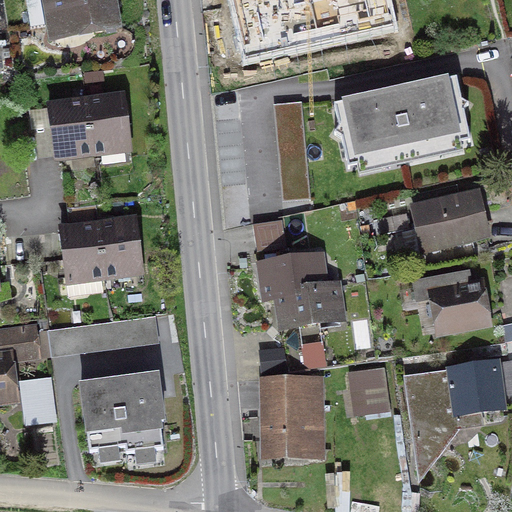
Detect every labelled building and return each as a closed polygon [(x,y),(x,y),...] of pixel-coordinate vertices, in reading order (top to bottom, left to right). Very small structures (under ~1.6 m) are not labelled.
[(89,28),(90,33),(115,29),(109,0),(44,0),(50,28),(65,25),(66,32),(89,28)] [(471,160),(454,79),(396,91),(339,103),(356,184),(471,160)] [(128,148),(122,100),(47,110),(54,158),(80,155),(110,151),(128,148)] [(311,204),(302,108),(273,111),(282,207),(311,204)] [(98,205),(94,176),(65,179),(69,209),(98,205)] [(485,238),(476,197),(412,211),(417,232),(401,236),(406,261),(422,257),(421,252),(485,238)] [(134,223),(109,227),(88,229),(59,233),(67,296),(71,299),(100,292),(98,277),(140,272),(134,223)] [(284,250),(280,223),(251,228),(255,255),(284,250)] [(265,301),(277,299),(277,298),(322,292),(322,291),(317,260),(260,269),(265,301)] [(434,295),(441,333),(484,325),(477,287),(434,295)] [(339,322),(334,289),(322,291),(322,292),(277,298),(277,299),(282,330),(339,322)] [(52,361),(159,347),(156,320),(48,334),(52,361)] [(0,336),(0,404),(12,403),(6,362),(35,358),(31,332),(0,336)] [(264,369),(264,376),(286,372),(282,351),(262,355),(264,369)] [(472,369),(448,373),(453,411),(476,408),(477,414),(501,411),(495,366),(480,368),(481,372),(472,373),(472,369)] [(439,377),(406,382),(416,452),(430,463),(448,439),(439,377)] [(57,425),(50,381),(19,386),(25,430),(57,425)] [(168,445),(157,381),(81,394),(92,458),(168,445)] [(333,436),(320,436),(319,382),(266,382),(267,458),(319,457),(319,462),(334,462),(333,436)]
